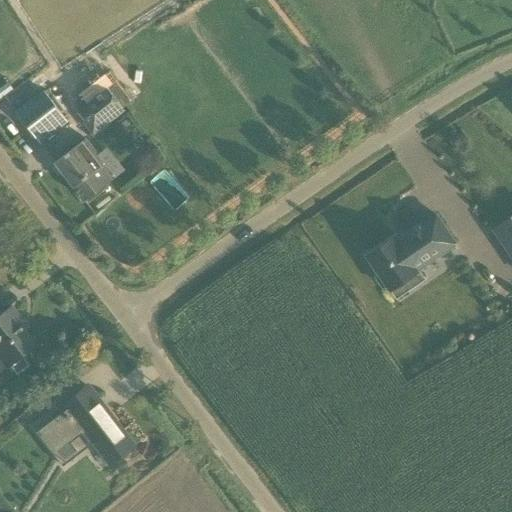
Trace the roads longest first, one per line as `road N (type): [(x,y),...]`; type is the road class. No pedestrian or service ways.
road 1 (unclassified): [(511,59),(126,313)]
road 2 (unclassified): [(279,511),(126,313)]
road 3 (unclassified): [(126,313),(0,157)]
